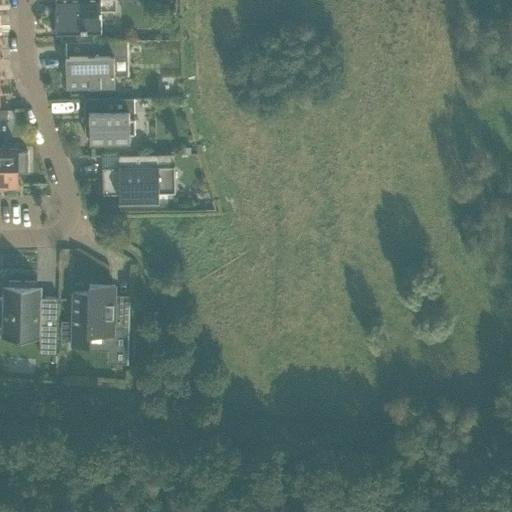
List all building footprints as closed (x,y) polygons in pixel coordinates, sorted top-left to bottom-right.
[(56,30),(100,29),(100,15),(99,15),(99,10),(115,10),(114,0),(55,0),(56,11),(57,11),(58,16),(56,16),(56,30)] [(81,41),(81,54),(65,55),(66,87),(114,86),(113,55),(128,55),(127,40),(81,41)] [(89,121),(84,121),(84,134),(89,134),(89,143),(129,142),(129,134),(134,134),(134,119),(129,119),(129,112),(133,112),(133,97),(100,98),(100,111),(88,111),(89,121)] [(28,151),(16,152),(16,148),(0,147),(0,183),(16,183),(16,172),(28,172),(28,151)] [(118,193),(118,200),(139,199),(139,193),(174,192),(174,165),(158,166),(158,154),(118,155),(118,167),(102,167),(103,194),(118,193)] [(39,327),(39,337),(38,353),(56,354),(57,297),(35,296),(36,280),(8,280),(7,296),(0,295),(0,296),(1,296),(1,326),(39,327)] [(73,291),(72,343),(88,344),(88,332),(112,333),(112,328),(128,328),(129,300),(113,300),(114,285),(88,284),(88,292),(73,291)]
